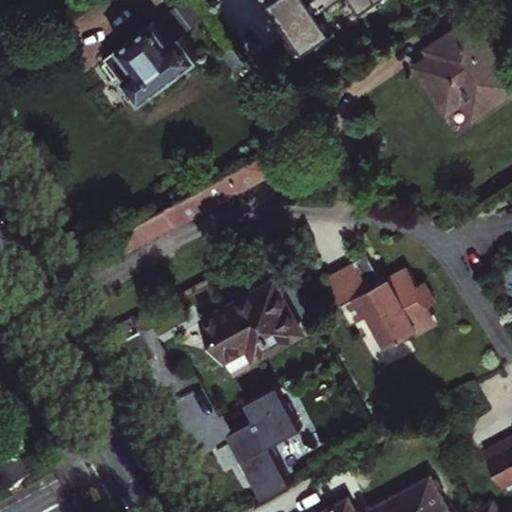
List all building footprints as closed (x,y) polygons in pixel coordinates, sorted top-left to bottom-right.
[(266,0),(259,0),(292,50),(297,46),(266,0)] [(308,0),(266,0),(297,46),(303,54),(332,35),(318,15),(341,0),(347,0),(359,17),(384,0),(314,0),(310,3),(308,0)] [(433,83),(451,109),(466,99),(477,116),(511,92),(511,62),(481,14),(432,46),(436,54),(421,64),(433,83)] [(162,18),(126,42),(127,44),(114,53),(116,56),(111,59),(121,74),(127,70),(130,74),(132,78),(135,76),(148,96),(205,57),(184,27),(176,24),(167,25),(162,18)] [(253,64),(243,49),(232,57),(242,72),(253,64)] [(301,132),(282,103),(265,78),(252,87),(287,140),(301,132)] [(274,168),(265,152),(163,208),(172,224),(274,168)] [(163,208),(93,245),(102,262),(172,224),(163,208)] [(434,312),(429,302),(436,298),(426,280),(419,284),(409,265),(384,279),(371,254),(353,263),(332,275),(345,301),(350,298),(361,317),(371,312),(388,343),(418,328),(420,331),(430,325),(434,312)] [(251,343),(256,353),(303,329),(277,278),(206,314),(214,331),(227,355),(251,343)] [(305,427),(281,384),(248,401),(257,418),(232,431),(238,442),(267,497),(294,482),(273,444),(305,427)] [(511,429),(482,444),(499,477),(511,470),(511,429)] [(452,511),(453,511),(441,489),(444,487),(439,475),(435,477),(433,473),(359,511),(350,494),(315,511),(452,511)] [(485,507),(487,511),(506,511),(500,499),(485,507)]
